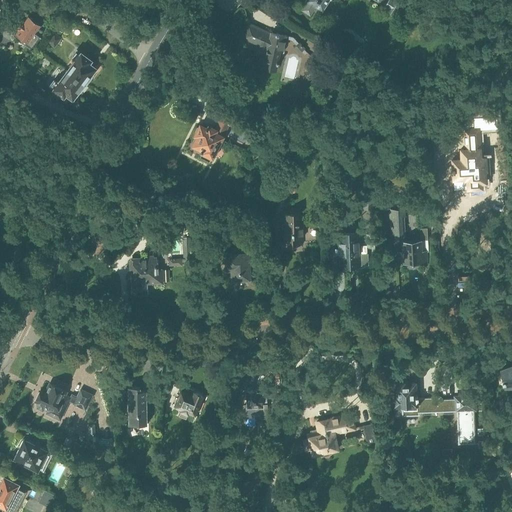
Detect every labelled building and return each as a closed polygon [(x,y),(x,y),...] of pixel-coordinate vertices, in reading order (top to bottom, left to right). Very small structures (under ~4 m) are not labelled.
[(307,0),(301,9),(310,15),(316,6),(322,10),(328,0),(307,0)] [(388,0),(384,6),(388,9),(387,11),(394,16),(403,3),(398,0),(388,0)] [(15,27),(17,29),(13,36),(30,49),(39,37),(35,33),(41,24),(40,24),(42,22),(35,18),(34,19),(28,15),(24,20),(22,18),(15,27)] [(240,36),(267,48),(263,69),(277,72),(282,50),(284,50),(288,36),(263,30),(246,22),(240,36)] [(54,47),(61,38),(54,33),(47,42),(54,47)] [(294,48),(299,54),(305,48),(300,42),(294,48)] [(313,61),(322,63),(323,60),(324,60),(330,51),(318,44),(311,56),(313,57),(313,61)] [(66,70),(69,72),(87,86),(93,77),(90,75),(94,70),(94,67),(88,63),(90,60),(78,51),(72,58),(74,59),(66,70)] [(313,61),(309,74),(319,77),(322,63),(313,61)] [(53,88),(64,96),(66,93),(73,98),(78,91),(81,93),(87,86),(69,72),(66,70),(58,80),(55,77),(49,86),(52,88),(53,88)] [(20,89),(30,97),(36,90),(26,82),(20,89)] [(201,150),(203,151),(200,157),(209,162),(229,123),(231,124),(235,116),(233,115),(233,114),(225,110),(225,111),(223,110),(219,118),(221,119),(215,130),(209,127),(208,128),(206,127),(206,128),(200,125),(196,134),(193,141),(195,142),(194,145),(201,149),(201,150)] [(443,117),(432,118),(433,130),(444,129),(443,117)] [(465,147),(460,147),(461,164),(475,163),(475,171),(485,170),(485,164),(489,164),(489,154),(491,154),(490,145),(486,145),(485,118),(472,118),(472,137),(466,138),(467,147),(465,147)] [(278,193),(276,192),(271,207),(283,210),(290,184),(281,182),(278,193)] [(390,208),(389,187),(379,188),(380,208),(390,208)] [(375,209),(374,192),(362,192),(362,209),(375,209)] [(405,216),(405,208),(389,208),(390,240),(405,239),(404,216),(405,216)] [(282,213),(282,220),(282,229),(281,231),(282,235),(283,237),(283,245),(299,244),(299,235),(305,235),(304,226),(299,226),(298,213),(282,213)] [(401,240),(402,250),(398,251),(399,262),(427,260),(426,251),(428,251),(428,239),(427,228),(420,228),(421,239),(401,240)] [(360,266),(359,232),(339,233),(340,267),(360,266)] [(226,253),(226,269),(232,269),(232,281),(250,280),(249,259),(255,258),(254,246),(242,246),(243,252),(226,253)] [(130,259),(131,283),(136,283),(136,290),(146,289),(146,282),(159,282),(158,266),(158,261),(157,261),(157,256),(154,256),(148,256),(148,258),(130,259)] [(504,384),(505,387),(511,385),(511,366),(501,369),(504,381),(503,381),(502,382),(503,384),(504,384)] [(68,401),(73,403),(77,396),(71,394),(70,397),(65,394),(66,391),(49,383),(45,390),(41,388),(35,401),(37,402),(37,407),(42,410),(44,409),(47,411),(46,412),(60,419),(68,401)] [(415,383),(390,384),(390,391),(393,391),(393,394),(392,394),(393,405),(402,405),(402,410),(403,415),(418,415),(418,412),(454,411),(454,398),(437,399),(437,397),(431,397),(418,397),(418,389),(415,389),(415,383)] [(140,389),(140,386),(129,386),(129,424),(147,424),(146,389),(140,389)] [(92,395),(80,389),(73,403),(85,409),(92,395)] [(243,391),(242,393),(242,396),(244,398),(246,399),(247,405),(244,405),(244,416),(258,416),(258,420),(264,419),(267,419),(267,405),(266,405),(263,405),(262,396),(262,391),(256,391),(256,389),(254,389),(248,390),(246,390),(245,390),(243,391)] [(179,411),(180,411),(178,415),(187,419),(188,414),(189,415),(190,413),(195,415),(203,395),(195,391),(193,396),(182,391),(175,407),(180,409),(179,411)] [(476,394),(453,395),(454,398),(454,411),(456,411),(458,444),(476,444),(474,411),(477,411),(476,394)] [(312,455),(321,453),(322,454),(324,455),(328,454),(330,453),(329,451),(339,449),(335,433),(352,429),(354,429),(351,414),(317,422),(319,432),(309,435),(310,439),(305,440),(307,451),(311,450),(312,455)] [(377,422),(363,426),(366,438),(367,443),(376,441),(375,436),(374,432),(379,431),(377,422)] [(88,425),(87,437),(89,437),(95,443),(95,456),(91,456),(91,460),(92,460),(95,460),(96,470),(96,477),(97,482),(98,483),(100,483),(112,482),(113,480),(111,439),(99,440),(94,435),(94,425),(88,425)] [(15,458),(39,470),(44,472),(53,454),(50,452),(25,439),(15,458)] [(50,452),(53,454),(78,466),(82,458),(54,444),(50,452)] [(0,510),(2,511),(3,510),(7,511),(15,511),(26,491),(18,487),(20,485),(4,477),(0,485),(0,510)] [(162,484),(163,484),(160,495),(170,498),(173,487),(174,487),(175,482),(164,479),(162,484)] [(60,499),(45,490),(39,502),(54,510),(60,499)] [(114,502),(109,511),(119,511),(122,506),(114,502)]
